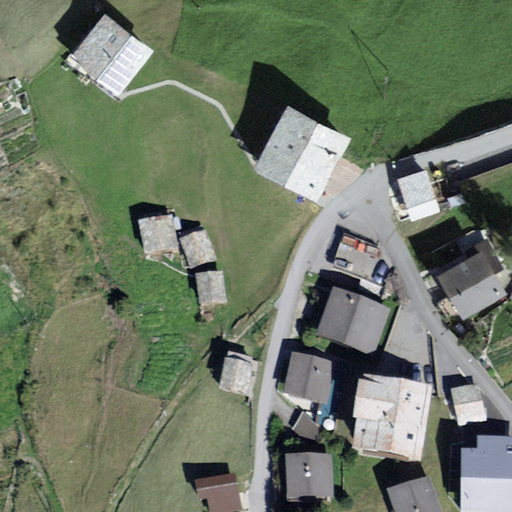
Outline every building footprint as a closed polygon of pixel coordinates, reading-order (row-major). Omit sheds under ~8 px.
[(122,9),(84,54),(129,91),(167,46),(122,9)] [(305,101),(270,163),(328,196),(363,133),(305,101)] [(432,177),(403,186),(415,225),(444,216),(432,177)] [(175,223),(147,228),(153,262),(182,257),(175,223)] [(209,236),(186,244),(197,273),(219,265),(209,236)] [(511,297),(493,252),(438,275),(458,322),(511,299),(511,297)] [(226,280),(201,281),(202,310),(228,309),(226,280)] [(328,292),(311,341),(370,361),(387,311),(328,292)] [(334,371),(295,361),(286,400),(325,409),(334,371)] [(229,365),(224,393),(250,398),(256,370),(229,365)] [(435,391),(374,387),(370,456),(431,460),(435,391)] [(476,388),(446,394),(452,428),(482,422),(476,388)] [(337,461),(292,462),(293,508),(338,507),(337,461)] [(511,511),(511,462),(476,464),(478,511),(511,511)] [(231,511),(243,510),(236,477),(196,486),(200,506),(208,504),(209,511),(231,511)] [(432,511),(421,486),(377,507),(379,511),(432,511)]
